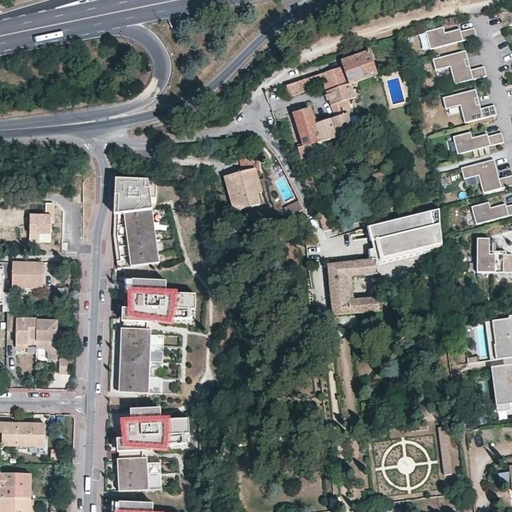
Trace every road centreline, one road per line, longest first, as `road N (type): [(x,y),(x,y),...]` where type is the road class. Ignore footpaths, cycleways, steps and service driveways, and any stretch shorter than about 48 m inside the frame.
road 1 (residential): [(100,118),(105,198),(95,251),(92,402)]
road 2 (residential): [(100,118),(109,133),(136,142),(216,136),(249,122),(264,134),(311,219)]
road 3 (primary): [(100,118),(150,116),(194,99),(274,23),(314,0)]
road 4 (secondary): [(98,23),(145,35),(160,63),(149,94),(100,118)]
road 5 (unknown): [(0,197),(63,201),(72,211),(73,246),(95,251)]
